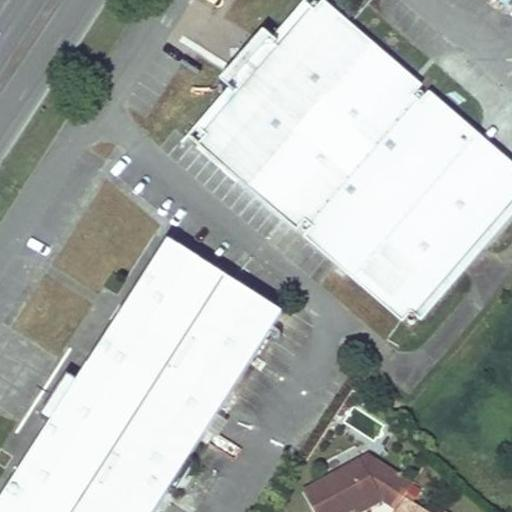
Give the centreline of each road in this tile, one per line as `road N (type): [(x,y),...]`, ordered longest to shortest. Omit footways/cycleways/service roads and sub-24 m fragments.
road 1 (unknown): [(231,511),(328,344),(337,320),(333,298),(248,220),(100,111)]
road 2 (primary): [(0,131),(87,0)]
